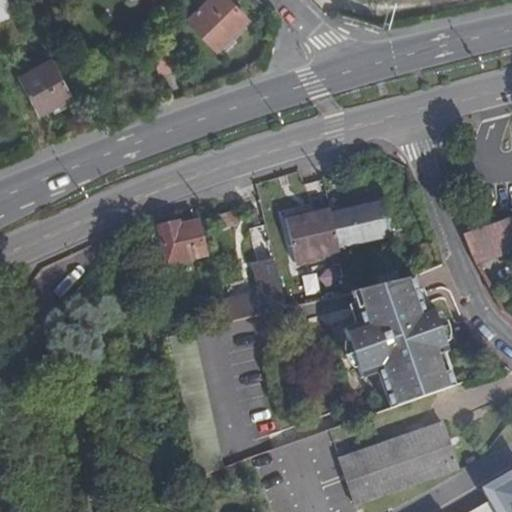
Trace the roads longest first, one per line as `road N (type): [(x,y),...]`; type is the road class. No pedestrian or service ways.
road 1 (primary): [(0,258),(171,186),(404,113)]
road 2 (primary): [(357,69),(0,198)]
road 3 (residential): [(511,341),(480,306),(404,113)]
road 4 (primary): [(511,32),(357,69)]
